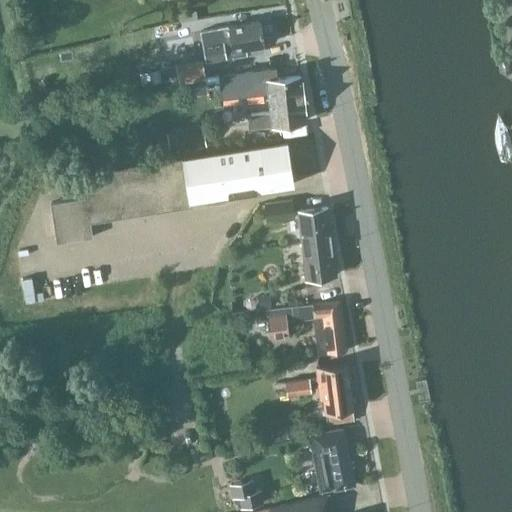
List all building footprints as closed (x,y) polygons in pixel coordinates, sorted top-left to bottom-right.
[(227,25),(200,30),(199,30),(199,33),(205,63),(225,59),(224,53),(264,46),(259,19),(227,25)] [(112,41),(99,44),(101,54),(114,51),(112,41)] [(185,63),(161,68),(163,81),(163,83),(178,83),(179,84),(185,83),(205,79),(204,77),(201,60),(185,63)] [(161,68),(139,72),(141,85),(163,81),(161,68)] [(276,69),(219,76),(219,77),(220,90),(221,98),(267,93),(269,111),(246,114),(247,127),(304,121),(300,77),(277,79),(276,69)] [(220,90),(219,77),(205,79),(185,83),(187,95),(220,90)] [(199,132),(167,136),(169,150),(201,146),(199,132)] [(82,174),(85,197),(50,203),(56,242),(91,237),(89,222),(225,201),(224,195),(293,185),(287,140),(181,156),(182,158),(153,162),(82,174)] [(291,200),(264,204),(266,221),(294,218),(291,200)] [(296,211),(300,245),(332,241),(328,207),(296,211)] [(332,241),(300,245),(304,280),(336,276),(332,241)] [(267,296),(258,297),(260,308),(269,306),(267,296)] [(338,302),(312,305),(318,354),(345,350),(338,302)] [(291,306),(266,310),(267,316),(266,316),(270,341),(289,339),(287,322),(293,321),(291,306)] [(310,384),(318,383),(349,380),(347,364),(317,368),(318,378),(285,382),(286,391),(286,395),(287,394),(311,391),(310,384)] [(349,380),(318,383),(320,398),(323,398),(327,423),(354,420),(349,380)] [(288,404),(287,394),(286,395),(286,391),(275,393),(276,405),(288,404)] [(278,426),(281,440),(295,437),(295,435),(292,423),(278,426)] [(309,435),(320,492),(353,486),(342,428),(309,435)] [(229,484),(232,498),(233,498),(235,509),(240,508),(240,509),(265,503),(261,489),(256,490),(253,481),(253,479),(229,484)] [(331,511),(328,495),(255,511),(331,511)]
